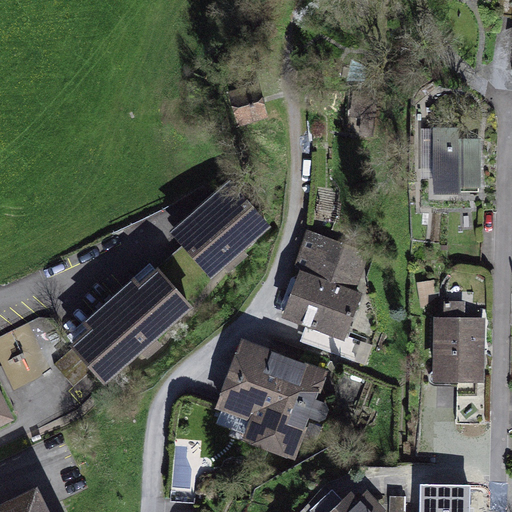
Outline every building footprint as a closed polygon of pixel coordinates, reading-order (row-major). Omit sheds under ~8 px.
[(511,0),(502,0),(500,16),(511,17),(511,0)] [(387,72),(388,88),(399,88),(398,71),(387,72)] [(266,119),(257,87),(232,94),(241,126),(266,119)] [(356,92),(353,118),(375,120),(378,95),(356,92)] [(436,131),(436,193),(459,193),(459,187),(479,187),(479,142),(457,142),(457,131),(436,131)] [(230,186),(176,232),(189,247),(178,257),(198,280),(209,270),(212,274),(228,260),(234,266),(246,256),(240,249),(266,227),(230,186)] [(366,256),(323,240),(309,277),(302,274),(286,316),(343,338),(359,296),(352,293),(366,256)] [(198,280),(178,257),(131,298),(127,293),(99,317),(103,322),(54,365),(74,388),(96,369),(105,380),(140,349),(147,356),(159,346),(152,338),(188,307),(179,296),(198,280)] [(481,320),(439,319),(438,378),(480,379),(481,320)] [(31,325),(0,338),(0,354),(12,382),(24,377),(26,383),(51,372),(31,325)] [(323,374),(251,347),(237,384),(230,382),(221,407),(255,419),(248,438),(294,455),(308,416),(314,419),(320,419),(324,416),(326,411),(325,406),(322,402),(314,400),(323,374)] [(334,421),(338,432),(351,426),(346,416),(334,421)] [(197,497),(197,441),(174,441),(174,497),(197,497)] [(467,511),(468,489),(423,488),(423,497),(422,511),(467,511)] [(45,511),(36,492),(0,509),(0,511),(45,511)] [(358,503),(351,495),(332,511),(377,511),(381,509),(367,494),(358,503)] [(390,498),(390,511),(403,511),(403,498),(390,498)]
